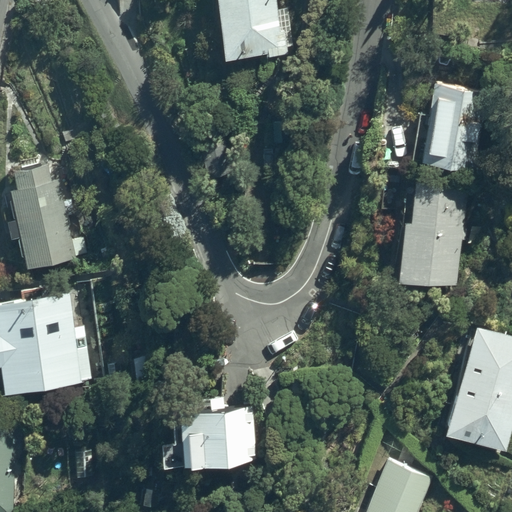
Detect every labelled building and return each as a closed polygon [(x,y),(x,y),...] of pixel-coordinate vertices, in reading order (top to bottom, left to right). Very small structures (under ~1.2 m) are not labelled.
[(31,0),(39,12),(56,0),(31,0)] [(216,0),(225,61),(268,55),(268,56),(287,53),(279,0),(216,0)] [(511,0),(475,0),(476,1),(472,1),(477,57),(486,56),(487,62),(511,60),(511,0)] [(487,95),(430,86),(418,168),(475,177),(487,95)] [(19,239),(25,272),(76,259),(75,257),(87,254),(83,237),(71,240),(56,181),(51,182),(47,167),(12,176),(16,192),(7,195),(14,222),(6,224),(10,242),(19,239)] [(466,188),(404,184),(397,286),(459,290),(466,188)] [(0,374),(5,399),(93,382),(86,346),(78,347),(67,292),(25,300),(0,304),(0,374)] [(511,430),(511,336),(474,327),(445,435),(506,452),(511,430)] [(253,452),(249,396),(176,400),(179,457),(253,452)] [(0,511),(15,511),(16,426),(0,425),(0,511)] [(387,454),(363,511),(416,511),(432,472),(387,454)]
